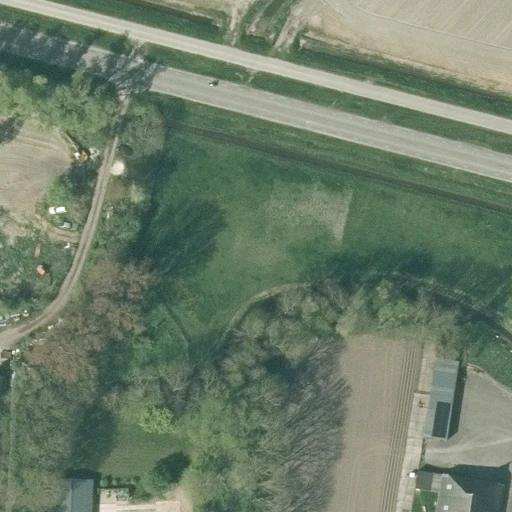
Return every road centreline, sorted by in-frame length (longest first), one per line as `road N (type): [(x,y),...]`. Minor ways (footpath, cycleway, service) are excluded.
road 1 (primary): [(511,169),(0,38)]
road 2 (unclassified): [(511,128),(6,0)]
